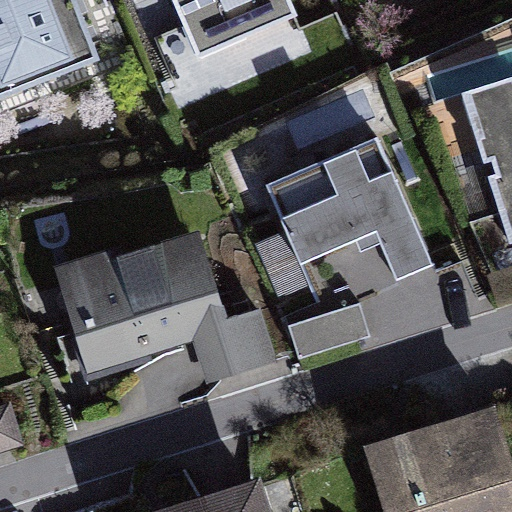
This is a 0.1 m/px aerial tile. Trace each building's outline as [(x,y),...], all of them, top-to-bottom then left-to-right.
[(71,0),(0,0),(0,113),(99,79),(71,0)] [(292,0),(174,0),(199,60),(300,19),(292,0)] [(511,82),(470,95),(511,237),(511,82)] [(393,127),(259,182),(296,271),(430,216),(393,127)] [(207,223),(61,264),(94,379),(200,349),(211,386),(284,366),(269,312),(235,321),(207,223)] [(448,261),(373,283),(387,330),(461,307),(448,261)] [(299,342),(371,331),(365,290),(293,300),(299,342)] [(0,457),(33,447),(17,399),(0,404),(0,457)] [(511,511),(511,435),(502,403),(371,444),(392,511),(511,511)] [(275,511),(264,474),(137,511),(275,511)]
